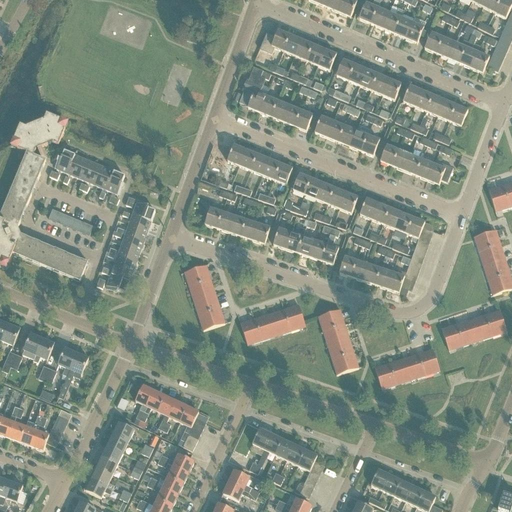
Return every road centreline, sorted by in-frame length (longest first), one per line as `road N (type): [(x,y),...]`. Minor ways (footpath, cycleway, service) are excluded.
road 1 (residential): [(169,238),(409,312),(432,294),(460,215)]
road 2 (residential): [(507,102),(252,4)]
road 3 (residential): [(460,215),(213,120)]
road 4 (residential): [(97,258),(26,228),(41,194),(80,208)]
road 5 (residential): [(361,455),(238,410)]
road 6 (residential): [(373,428),(249,387)]
road 7 (residential): [(65,481),(121,365)]
road 8 (residential): [(249,387),(129,348)]
road 9 (residential): [(169,238),(213,120)]
road 10 (residential): [(238,410),(121,365)]
road 11 (residential): [(460,215),(507,102)]
road 12 (residential): [(213,120),(252,4)]
